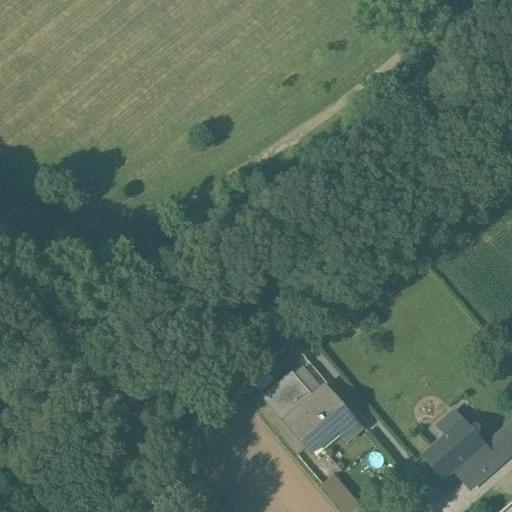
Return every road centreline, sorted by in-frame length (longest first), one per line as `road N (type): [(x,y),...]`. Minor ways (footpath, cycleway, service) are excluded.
road 1 (unclassified): [(511,94),(112,423)]
road 2 (tertiary): [(112,423),(0,329)]
road 3 (unclassified): [(4,511),(112,423)]
